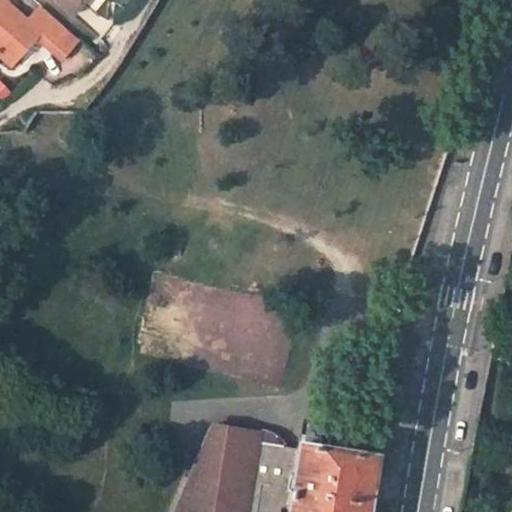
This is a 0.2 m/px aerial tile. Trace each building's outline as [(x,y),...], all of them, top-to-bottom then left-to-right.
[(42,31),(58,43),(55,48),(64,54),(82,34),(44,0),(31,15),(11,0),(0,0),(0,50),(14,62),(38,36),(42,31)] [(83,0),(56,0),(73,13),(83,0)] [(58,43),(42,31),(38,36),(55,48),(58,43)] [(0,102),(1,103),(11,95),(0,81),(0,102)] [(261,433),(214,425),(202,453),(198,477),(193,476),(177,511),(216,511),(217,511),(225,511),(281,511),(282,507),(290,508),(288,511),(368,511),(377,456),(299,445),(299,448),(260,442),(261,433)]
